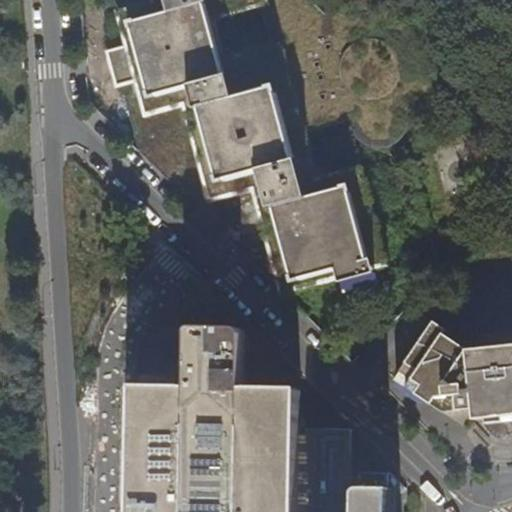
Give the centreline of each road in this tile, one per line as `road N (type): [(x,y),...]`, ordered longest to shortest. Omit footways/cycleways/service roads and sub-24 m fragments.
road 1 (unclassified): [(53,109),(68,511)]
road 2 (tertiary): [(188,242),(460,511)]
road 3 (residential): [(106,511),(110,374),(126,310),(188,242)]
road 4 (tertiary): [(53,109),(188,242)]
